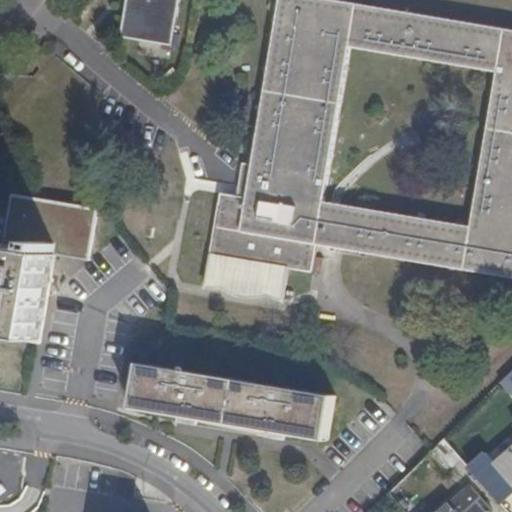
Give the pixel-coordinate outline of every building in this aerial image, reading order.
[(179,0),(127,0),(122,37),(171,45),(179,0)] [(511,31),(323,0),(282,0),(247,201),(221,197),(218,214),(212,255),(214,255),(208,288),(234,287),(258,291),(284,302),(289,280),(291,269),(315,274),(319,246),(511,280),(511,31)] [(98,209),(11,194),(3,247),(0,246),(0,335),(40,342),(55,255),(89,261),(98,209)] [(265,431),(284,434),(327,442),(335,397),(141,364),(134,409),(176,416),(197,420),(265,431)] [(511,450),(496,465),(504,474),(511,466),(511,399),(501,387),(491,396),(511,420),(511,450)] [(197,420),(176,416),(175,425),(195,428),(197,420)] [(283,442),(284,434),(265,431),(264,439),(283,442)] [(461,459),(445,441),(430,455),(445,473),(461,459)] [(490,511),(470,488),(442,511),(490,511)]
